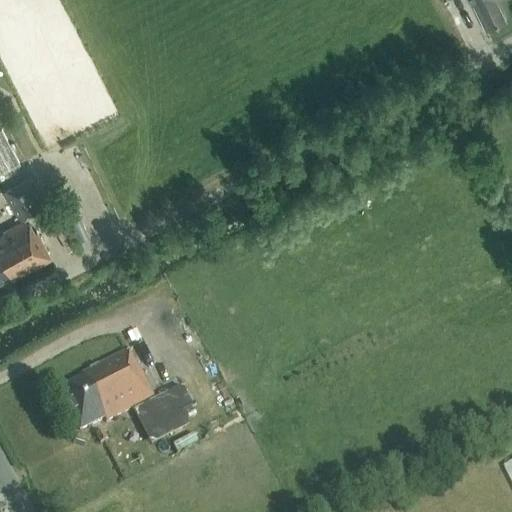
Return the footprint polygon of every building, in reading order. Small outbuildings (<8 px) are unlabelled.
[(471,0),(483,24),(488,22),(491,27),(506,19),(497,0),(471,0)] [(0,280),(9,275),(11,280),(51,259),(35,230),(33,231),(27,219),(43,210),(27,180),(4,192),(20,222),(0,233),(0,280)] [(76,245),(59,214),(50,219),(67,250),(76,245)] [(133,367),(126,352),(81,376),(83,380),(59,392),(79,431),(103,419),(105,423),(148,401),(161,427),(182,417),(168,390),(152,398),(136,366),(133,367)] [(102,432),(94,436),(98,445),(107,442),(102,432)]
